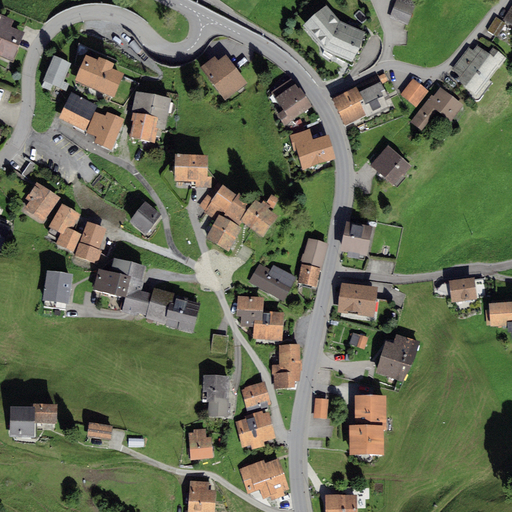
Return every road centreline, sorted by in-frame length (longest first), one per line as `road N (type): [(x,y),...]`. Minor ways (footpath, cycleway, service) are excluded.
road 1 (residential): [(302,511),(300,403),(343,199),(339,145),(318,99)]
road 2 (residential): [(206,17),(180,54),(157,47),(116,14),(86,11),(60,22),(33,56),(25,121),(0,160)]
road 3 (residential): [(503,0),(437,71),(385,66),(318,99)]
road 4 (residential): [(318,99),(283,59),(206,17)]
